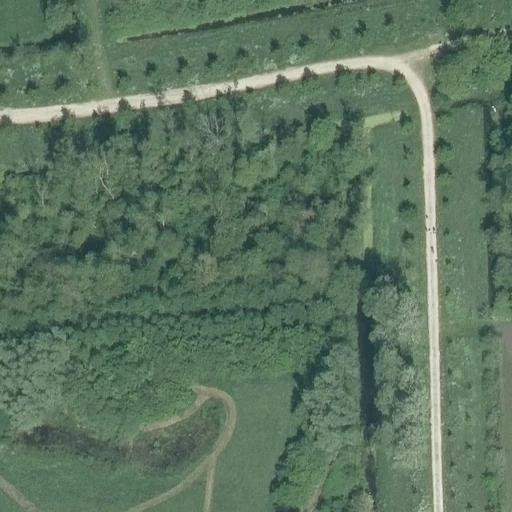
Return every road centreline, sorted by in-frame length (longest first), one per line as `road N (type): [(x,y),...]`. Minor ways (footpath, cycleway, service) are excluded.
road 1 (track): [(396,59),(417,72),(426,113),(436,511)]
road 2 (track): [(396,59),(0,119)]
